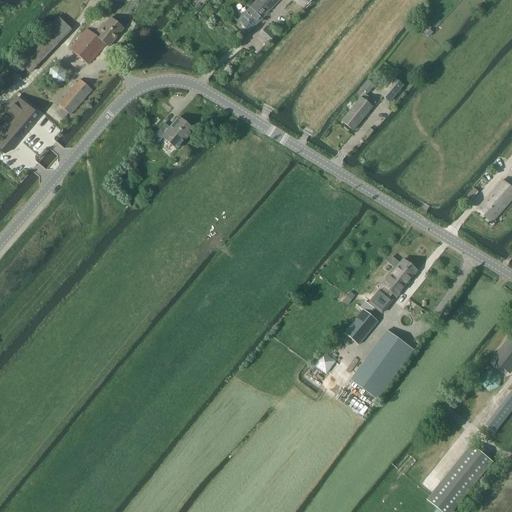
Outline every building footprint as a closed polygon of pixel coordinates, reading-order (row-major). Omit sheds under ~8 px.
[(279,0),(257,0),(250,8),(262,19),(279,0)] [(237,21),(249,33),(262,19),(250,8),(237,21)] [(58,17),(28,50),(17,61),(31,74),(72,30),(58,17)] [(94,35),(88,30),(70,49),(89,65),(106,45),(109,47),(123,29),(110,19),(106,24),(104,23),(94,35)] [(427,28),(429,30),(425,34),(429,37),(433,33),(431,32),(433,30),(429,26),(430,24),(426,20),(421,26),(425,30),(427,28)] [(261,34),(269,42),(276,35),(267,27),(261,34)] [(59,66),(50,69),(49,78),(55,84),(64,82),(66,72),(59,66)] [(389,103),(403,86),(394,79),(380,96),(389,103)] [(92,90),(80,80),(58,105),(70,115),(92,90)] [(374,102),(363,93),(352,107),(363,116),(374,102)] [(16,95),(0,114),(0,149),(5,154),(38,113),(16,95)] [(352,129),(363,116),(352,107),(341,121),(352,129)] [(153,136),(160,142),(164,137),(176,148),(194,129),(179,116),(170,126),(165,122),(153,136)] [(511,200),(511,188),(502,180),(476,210),(492,223),(511,200)] [(478,192),(473,188),(464,199),(469,203),(478,192)] [(389,276),(394,280),(396,278),(406,286),(417,272),(403,260),(399,264),(392,258),(388,262),(396,268),(389,276)] [(382,292),(379,290),(369,303),(382,313),(392,300),(389,298),(392,294),(396,298),(406,286),(396,278),(394,280),(389,276),(382,285),(385,288),(382,292)] [(359,308),(362,311),(345,333),(358,344),(376,322),(368,316),(374,309),(364,302),(359,308)] [(385,331),(368,356),(360,367),(387,386),(413,350),(385,331)] [(511,334),(493,360),(510,373),(511,370),(511,334)] [(492,370),(482,374),(481,385),(489,391),(499,387),(501,376),(492,370)] [(494,433),(511,410),(511,391),(484,426),(494,433)] [(426,500),(441,511),(452,511),(493,462),(471,444),(426,500)]
